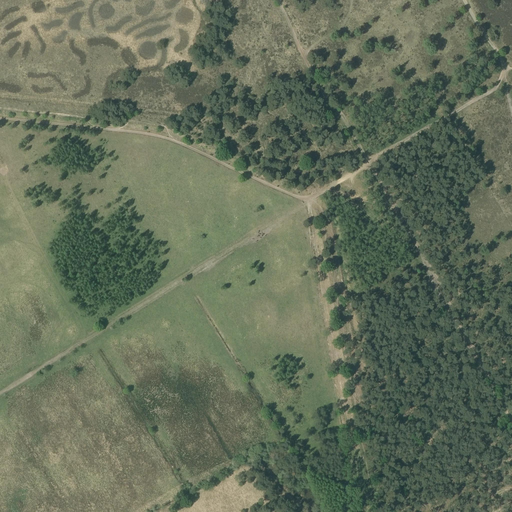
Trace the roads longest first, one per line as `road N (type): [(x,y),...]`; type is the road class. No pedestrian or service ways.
road 1 (track): [(358,507),(302,204),(495,89),(505,69)]
road 2 (track): [(308,200),(158,135),(0,117)]
road 3 (track): [(305,53),(437,284)]
